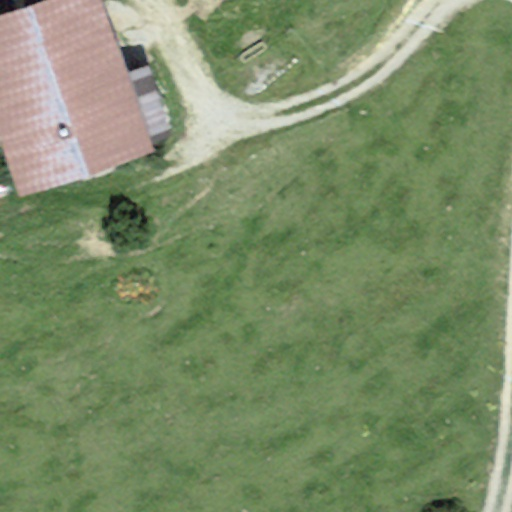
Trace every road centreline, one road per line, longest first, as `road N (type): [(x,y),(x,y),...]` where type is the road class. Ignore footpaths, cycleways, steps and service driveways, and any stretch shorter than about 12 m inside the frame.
road 1 (track): [(156,67),(217,124),(344,89),(402,48),(438,0)]
road 2 (track): [(511,349),(486,511)]
